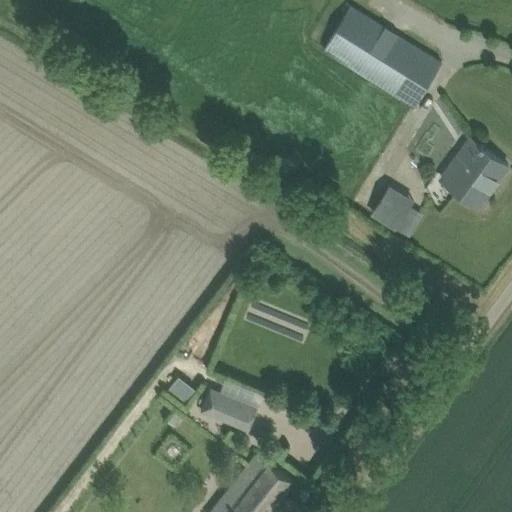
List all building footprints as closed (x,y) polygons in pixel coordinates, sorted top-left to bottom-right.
[(277,0),(265,20),(288,35),(302,14),(280,0),(277,0)] [(325,47),(414,103),(441,60),(352,4),(325,47)] [(259,42),(254,50),(262,54),(266,46),(259,42)] [(439,128),(432,140),(443,148),(451,135),(439,128)] [(463,192),(479,204),(492,186),(491,185),(506,165),(507,166),(509,163),(470,135),(441,176),(463,192)] [(294,151),(280,158),(285,170),(300,163),(294,151)] [(388,186),(373,211),(396,225),(410,204),(412,201),(388,186)] [(166,387),(184,398),(193,384),(176,372),(166,387)] [(225,391),(216,414),(249,428),(259,405),(225,391)] [(175,408),(168,418),(175,423),(182,413),(175,408)] [(267,511),(295,477),(257,449),(208,511),(267,511)]
